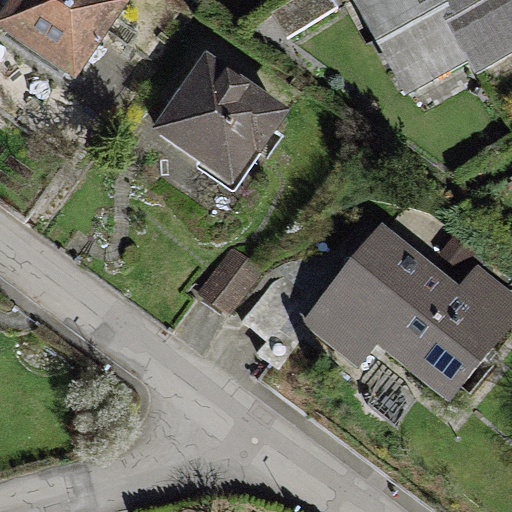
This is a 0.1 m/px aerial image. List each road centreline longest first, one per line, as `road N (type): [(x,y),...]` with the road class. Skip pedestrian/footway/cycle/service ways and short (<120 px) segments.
road 1 (residential): [(268,432),(0,238)]
road 2 (residential): [(268,432),(0,504)]
road 3 (residential): [(375,511),(268,432)]
